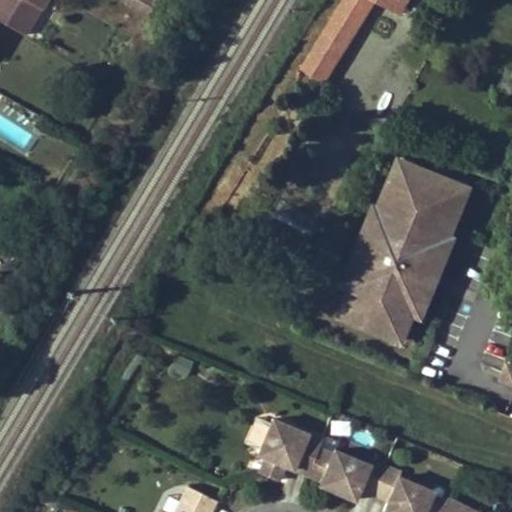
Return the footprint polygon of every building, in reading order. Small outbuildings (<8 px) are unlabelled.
[(0,0),(0,20),(23,34),(42,0),(0,0)] [(157,0),(150,0),(141,16),(162,29),(174,10),(157,0)] [(343,0),(304,70),(328,83),(374,0),(343,0)] [(387,0),(402,8),(407,0),(387,0)] [(348,316),(399,337),(404,326),(415,330),(430,293),(435,296),(439,288),(427,283),(431,273),(443,278),(451,259),(446,257),(454,237),(459,240),(477,198),(463,192),(466,184),(424,166),(420,174),(406,168),(388,210),(392,211),(384,231),(376,227),(361,264),(369,267),(348,316)] [(306,245),(319,220),(281,201),(268,226),(306,245)] [(431,273),(427,283),(439,288),(443,278),(431,273)] [(511,362),(509,362),(503,381),(511,383),(511,362)] [(319,447),(322,441),(272,420),(270,426),(256,420),(246,444),(260,450),(258,455),(265,458),(258,474),(278,482),(284,466),(307,476),(319,447)] [(367,467),(319,447),(307,476),(320,482),(318,487),(352,502),(357,490),(373,497),(385,468),(370,462),(367,467)] [(401,475),(385,468),(373,497),(389,504),(385,511),(441,511),(447,502),(398,481),(401,475)] [(211,511),(216,501),(189,487),(181,502),(184,503),(179,511),(211,511)] [(473,511),(448,500),(447,502),(441,511),(473,511)]
